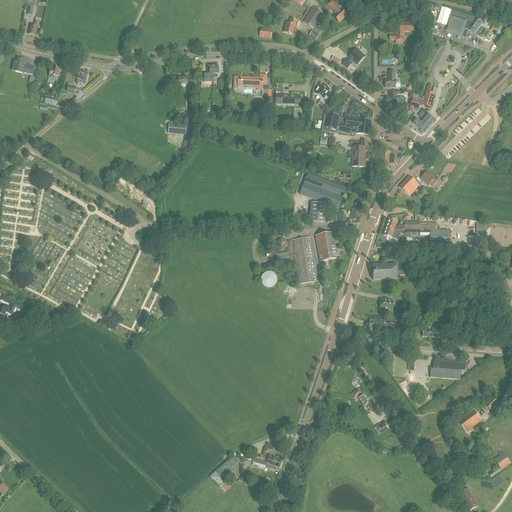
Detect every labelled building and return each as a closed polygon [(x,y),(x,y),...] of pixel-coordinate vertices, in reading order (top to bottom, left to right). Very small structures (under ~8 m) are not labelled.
[(339,8),(332,0),(327,5),(331,10),(332,9),(335,11),(334,12),(336,15),(334,17),(339,23),(346,16),(341,10),(339,8)] [(357,6),(360,12),(368,8),(365,2),(357,6)] [(313,7),(303,22),(314,29),(324,14),(313,7)] [(467,21),(467,20),(451,15),(445,31),(462,37),(465,28),(469,30),(475,35),(483,22),(477,18),(473,23),(467,21)] [(290,19),(289,24),(286,24),(284,32),(293,35),(296,21),(290,19)] [(31,26),(29,34),(32,35),(32,34),(33,34),(33,35),(36,36),(38,28),(39,28),(41,22),(35,21),(34,26),(31,26)] [(404,40),(404,31),(410,32),(411,24),(401,23),(400,28),(396,27),(395,36),(390,35),(390,40),(404,40)] [(492,37),(493,35),(494,33),(487,29),(483,26),(478,35),(486,40),(487,39),(490,41),(490,40),(491,40),(492,38),(492,37)] [(261,28),(260,37),(271,39),(272,30),(261,28)] [(321,31),(316,28),(314,32),(312,30),(309,35),(316,40),(321,31)] [(349,60),(347,59),(342,64),(347,69),(352,63),(350,62),(352,60),(357,65),(365,56),(356,49),(349,57),(350,58),(349,60)] [(333,57),(330,62),(338,66),(341,62),(333,57)] [(24,62),(23,61),(23,60),(18,59),(18,62),(15,62),(13,67),(16,68),(15,71),(22,73),(22,72),(32,75),(34,68),(24,65),(24,62)] [(214,79),(213,66),(208,67),(209,74),(208,74),(208,73),(204,74),(205,79),(210,79),(210,81),(213,82),(213,84),(214,84),(214,79)] [(55,84),(56,76),(59,77),(60,72),(59,72),(59,69),(59,68),(56,68),(53,68),(53,71),(51,70),(48,82),(55,84)] [(395,80),(395,71),(388,71),(388,78),(389,78),(389,79),(385,79),(385,87),(398,87),(399,86),(399,84),(398,82),(395,82),(395,80)] [(77,79),(78,80),(77,82),(85,84),(86,82),(88,74),(78,72),(77,79)] [(238,86),(245,86),(246,86),(246,88),(257,88),(257,90),(262,90),(263,88),(270,88),(270,84),(266,84),(267,75),(260,75),(260,78),(253,78),(253,81),(249,81),(249,78),(251,79),(251,78),(235,77),(234,84),(238,84),(238,86)] [(179,89),(179,85),(188,84),(191,84),(192,86),(197,85),(196,79),(191,80),(191,81),(187,81),(186,78),(186,76),(183,77),(183,78),(178,79),(178,82),(174,82),(175,89),(179,89)] [(423,102),(421,101),(420,104),(430,107),(434,95),(432,95),(434,87),(428,85),(423,102)] [(68,86),(67,92),(75,94),(76,87),(68,86)] [(329,89),(327,88),(326,87),(325,86),(324,87),(324,86),(323,88),(319,86),(315,94),(321,97),(320,98),(321,99),(318,104),(323,107),(328,97),(325,95),(329,89)] [(386,97),(386,104),(396,104),(396,97),(396,92),(389,92),(389,97),(386,97)] [(288,95),(276,94),(275,104),(287,104),(287,102),(301,103),(301,96),(288,95)] [(56,95),(55,99),(46,97),(44,104),(57,107),(59,96),(56,95)] [(418,109),(421,100),(412,98),(409,110),(413,111),(414,108),(418,109)] [(422,120),(430,126),(435,120),(427,114),(426,115),(422,111),(418,115),(423,119),(422,120)] [(322,127),(321,130),(336,133),(336,132),(350,135),(350,133),(363,135),(365,135),(370,136),(370,132),(372,122),(359,120),(358,120),(359,116),(348,114),(347,118),(347,119),(339,117),(339,116),(339,117),(327,114),(328,113),(327,113),(327,115),(324,127),(322,127)] [(424,133),(430,126),(422,120),(420,122),(417,119),(413,123),(424,133)] [(186,136),(186,134),(187,124),(169,123),(168,134),(186,136)] [(352,167),(365,167),(366,147),(367,147),(367,140),(361,140),(361,147),(353,147),(352,167)] [(381,151),(381,160),(388,160),(388,154),(390,155),(390,152),(381,151)] [(381,160),(380,169),(389,169),(389,163),(388,163),(388,160),(381,160)] [(427,172),(421,178),(428,185),(430,183),(433,185),(437,181),(434,179),(427,172)] [(338,210),(347,188),(308,173),(300,195),(338,210)] [(409,176),(399,188),(409,197),(419,186),(409,176)] [(311,204),(309,222),(323,223),(325,205),(311,204)] [(353,208),(350,219),(358,221),(360,210),(353,208)] [(388,218),(385,227),(395,230),(420,230),(436,230),(436,226),(436,224),(420,223),(420,222),(405,222),(405,225),(396,227),(398,221),(388,218)] [(385,227),(383,235),(387,237),(391,238),(392,239),(392,238),(399,240),(401,234),(405,236),(405,238),(420,238),(420,236),(420,231),(420,230),(395,230),(385,227)] [(420,231),(420,236),(428,236),(430,236),(430,240),(430,246),(448,247),(448,231),(428,231),(420,231)] [(315,236),(320,262),(337,259),(333,233),(315,236)] [(312,237),(292,240),(299,285),(319,282),(312,237)] [(287,241),(286,242),(287,247),(288,252),(276,254),(278,264),(294,261),(293,256),(294,256),(291,241),(287,241)] [(374,281),(397,279),(400,279),(400,276),(404,275),(404,267),(401,268),(401,266),(397,266),(397,265),(373,267),(374,281)] [(510,292),(506,280),(498,283),(502,294),(510,292)] [(13,319),(17,312),(18,309),(22,311),(24,307),(3,296),(1,300),(7,303),(4,309),(3,309),(1,313),(7,316),(8,317),(7,318),(7,319),(8,320),(9,321),(10,321),(11,320),(12,319),(13,319)] [(392,310),(393,301),(382,299),(380,308),(384,309),(383,311),(388,312),(388,310),(392,310)] [(424,313),(417,312),(416,322),(421,322),(421,319),(424,319),(424,313)] [(383,336),(402,336),(402,327),(384,327),(384,324),(385,318),(370,318),(370,324),(376,324),(375,331),(377,331),(377,333),(383,333),(383,336)] [(105,329),(109,331),(110,328),(107,326),(108,325),(100,320),(97,324),(105,329)] [(423,329),(422,337),(429,337),(430,330),(431,326),(431,325),(427,324),(426,330),(423,329)] [(430,330),(429,337),(436,338),(437,338),(440,338),(441,327),(431,326),(430,330)] [(434,360),(433,367),(433,369),(431,369),(430,378),(447,379),(454,379),(454,380),(454,379),(460,380),(461,371),(464,371),(465,363),(458,362),(451,362),(450,362),(434,361),(434,360)] [(359,389),(351,394),(354,399),(358,397),(359,398),(358,399),(364,407),(365,406),(367,406),(369,408),(368,408),(370,412),(376,408),(374,404),(373,405),(369,398),(368,399),(365,395),(363,396),(359,389)] [(495,408),(500,403),(493,396),(485,405),(494,414),(498,410),(495,408)] [(473,409),(457,420),(467,433),(483,422),(473,409)] [(272,466),(272,468),(276,470),(276,467),(278,468),(281,460),(277,459),(274,458),(269,456),(269,457),(264,456),(260,455),(260,456),(259,457),(256,456),(253,455),(246,453),(245,460),(251,462),(253,462),(266,466),(266,464),(272,466)] [(499,466),(491,472),(489,474),(492,478),(502,470),(511,464),(504,453),(496,458),(494,460),(496,462),(499,466)] [(209,476),(219,488),(224,493),(236,482),(233,478),(227,483),(222,478),(224,476),(227,474),(240,462),(234,456),(209,476)] [(468,511),(479,506),(468,488),(459,493),(466,505),(465,506),(465,507),(466,506),(467,509),(468,511)]
